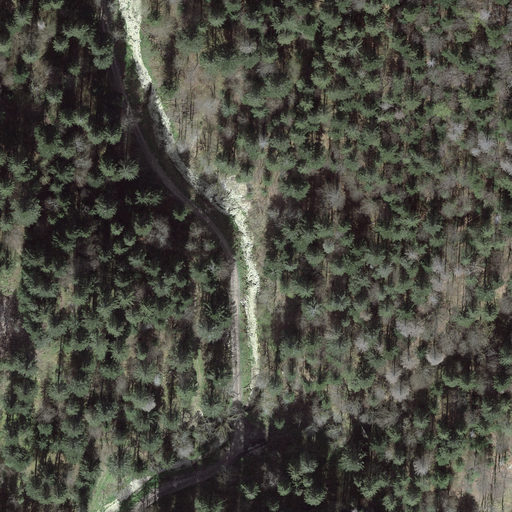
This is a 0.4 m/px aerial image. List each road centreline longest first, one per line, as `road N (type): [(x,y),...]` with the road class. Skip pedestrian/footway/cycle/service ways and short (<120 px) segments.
road 1 (track): [(8,0),(75,179),(121,228),(191,263),(200,399),(114,460),(88,511)]
road 2 (track): [(135,511),(164,488),(231,461),(246,439),(234,410),(231,259),(146,148),(111,51),(103,0)]
road 3 (track): [(0,91),(14,239),(27,260)]
